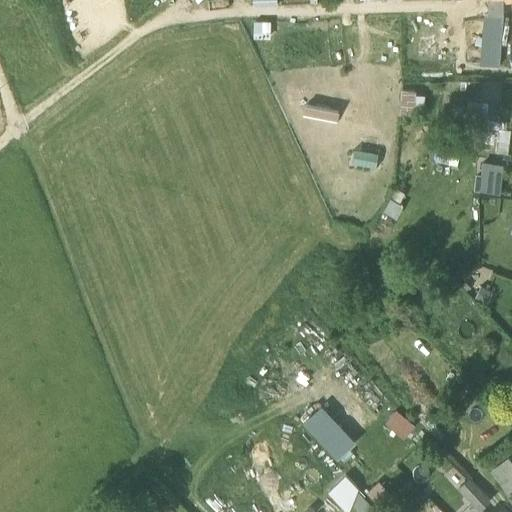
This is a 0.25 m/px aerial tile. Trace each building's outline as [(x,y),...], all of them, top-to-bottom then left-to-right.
[(479,67),(499,68),(502,21),(482,20),(479,67)] [(416,92),(401,91),(400,115),(415,116),(416,92)] [(480,195),(500,197),(502,166),(482,164),(480,195)] [(305,424),(338,460),(357,443),(324,407),(305,424)] [(405,434),(414,421),(393,408),(385,421),(405,434)] [(511,466),(507,459),(491,471),(498,480),(510,472),(511,470),(511,466)] [(328,488),(347,510),(355,504),(361,511),(365,511),(374,505),(347,472),(328,488)] [(511,493),(511,474),(510,472),(498,480),(508,496),(511,493)] [(488,499),(469,479),(459,489),(478,509),(488,499)]
